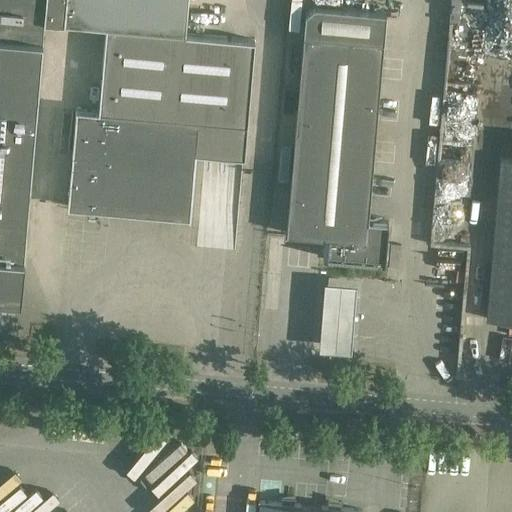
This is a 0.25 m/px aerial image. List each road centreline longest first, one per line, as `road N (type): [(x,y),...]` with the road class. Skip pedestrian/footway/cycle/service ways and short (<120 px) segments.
road 1 (unclassified): [(511,418),(0,371)]
road 2 (unknown): [(37,285),(26,255),(24,199),(37,82),(49,65),(111,55),(236,67)]
road 3 (unknown): [(453,473),(479,167),(485,139),(511,100)]
road 4 (unknown): [(389,319),(394,151),(386,0)]
road 5 (unknown): [(271,0),(267,313)]
road 6 (unknown): [(236,67),(213,306)]
road 7 (unknown): [(213,306),(37,285)]
road 8 (unknown): [(116,511),(108,491),(78,462),(0,465)]
road 9 (unknown): [(267,313),(389,319)]
